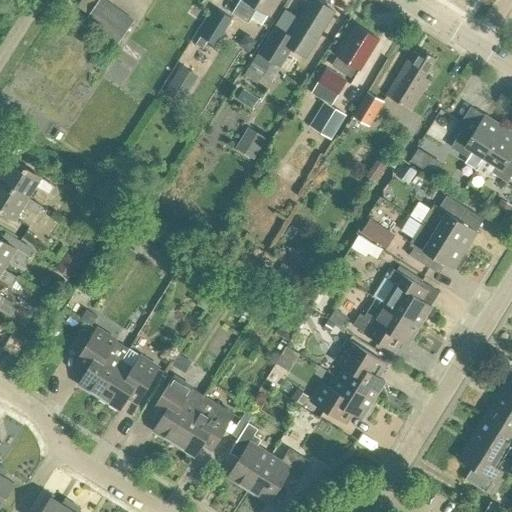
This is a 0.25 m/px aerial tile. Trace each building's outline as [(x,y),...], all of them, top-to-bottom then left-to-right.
[(120,44),(134,21),(101,0),(98,0),(85,21),(120,44)] [(278,0),(240,0),(231,15),(247,25),(249,20),(260,26),(268,15),(269,16),(278,0)] [(304,57),(333,13),(313,0),(309,0),(297,20),(284,11),(241,77),(254,85),(259,78),(270,85),(293,50),(304,57)] [(216,47),(230,23),(215,13),(200,37),(216,47)] [(357,73),(378,40),(356,26),(343,47),(340,45),(332,58),(357,73)] [(434,60),(420,51),(417,55),(412,53),(386,96),(410,111),(428,82),(423,79),(434,60)] [(180,66),(164,92),(173,97),(189,72),(180,66)] [(330,107),(346,82),(325,69),(309,94),(330,107)] [(242,90),(236,100),(251,110),(257,100),(242,90)] [(352,118),(369,128),(383,103),(367,93),(352,118)] [(309,128),(330,142),(345,117),(324,104),(309,128)] [(465,163),(476,170),(503,127),(484,115),(473,132),(464,126),(450,147),(468,158),(465,163)] [(511,132),(503,127),(476,170),(487,177),(490,172),(507,183),(511,175),(511,156),(511,155),(511,132)] [(254,163),(266,143),(246,131),(234,151),(254,163)] [(421,169),(429,156),(417,149),(409,161),(421,169)] [(0,181),(28,199),(28,198),(35,186),(49,194),(54,185),(41,177),(10,158),(2,171),(0,169),(0,181)] [(410,182),(412,166),(398,164),(396,180),(410,182)] [(41,206),(28,198),(28,199),(0,181),(0,209),(15,219),(23,207),(36,215),(41,206)] [(433,206),(422,223),(465,250),(484,220),(467,209),(446,195),(438,209),(433,206)] [(502,223),(511,208),(501,202),(492,216),(502,223)] [(361,233),(384,249),(393,236),(370,220),(361,233)] [(465,250),(422,223),(410,243),(415,246),(409,255),(430,268),(436,259),(453,269),(454,268),(458,270),(467,256),(463,254),(465,250)] [(143,227),(137,237),(158,250),(164,240),(143,227)] [(5,231),(1,238),(16,248),(21,240),(5,231)] [(0,267),(3,270),(3,269),(11,257),(24,265),(29,257),(16,249),(16,248),(1,238),(0,237),(0,267)] [(65,254),(61,261),(74,270),(79,262),(73,258),(66,253),(65,254)] [(68,279),(74,270),(61,261),(55,271),(68,279)] [(283,264),(276,276),(289,284),(297,273),(283,264)] [(0,279),(11,286),(17,277),(3,269),(3,270),(0,267),(0,279)] [(384,302),(385,303),(419,325),(431,306),(421,300),(427,290),(391,267),(384,277),(395,284),(384,302)] [(215,293),(221,283),(209,275),(203,286),(215,293)] [(350,281),(337,298),(347,305),(360,288),(350,281)] [(238,304),(243,295),(226,283),(216,297),(223,302),(226,296),(238,304)] [(4,298),(0,304),(0,307),(11,314),(16,305),(4,298)] [(419,325),(385,303),(378,314),(369,308),(364,316),(360,313),(352,325),(395,352),(402,340),(407,343),(419,325)] [(335,307),(327,318),(341,327),(348,315),(335,307)] [(288,342),(299,324),(285,316),(275,333),(288,342)] [(338,336),(343,328),(341,327),(327,318),(322,327),(338,336)] [(99,396),(128,350),(116,342),(117,341),(97,328),(78,358),(90,366),(79,383),(99,396)] [(11,335),(3,348),(13,354),(14,355),(22,342),(21,341),(11,335)] [(338,378),(373,399),(384,380),(379,377),(388,364),(349,340),(335,361),(345,367),(338,378)] [(128,350),(99,396),(120,409),(131,391),(141,398),(160,368),(140,355),(139,357),(128,350)] [(497,394),(511,402),(511,373),(511,372),(497,394)] [(84,400),(72,383),(64,388),(57,376),(44,385),(64,414),(84,400)] [(174,443),(203,396),(192,390),(193,388),(173,376),(155,406),(165,412),(154,430),(174,443)] [(361,418),(373,399),(338,378),(332,389),(322,383),(311,401),(337,417),(347,424),(354,414),(361,418)] [(300,406),(305,397),(295,392),(291,400),(300,406)] [(511,402),(497,394),(484,415),(511,432),(511,402)] [(203,396),(174,443),(195,456),(206,438),(216,444),(234,414),(216,403),(215,404),(203,396)] [(471,437),(501,456),(507,445),(511,447),(511,432),(484,415),(471,437)] [(270,455),(257,447),(262,440),(254,435),(258,429),(248,422),(229,452),(239,459),(228,476),(249,489),(270,455)] [(494,466),(501,456),(471,437),(457,459),(472,468),(465,479),(490,494),(503,472),(494,466)] [(270,455),(249,489),(269,502),(280,484),(292,491),(310,461),(289,448),(281,462),(270,455)] [(0,467),(0,506),(14,484),(3,477),(7,472),(0,467)] [(67,511),(72,504),(65,499),(61,504),(51,497),(41,511),(67,511)] [(506,511),(491,502),(484,511),(506,511)]
